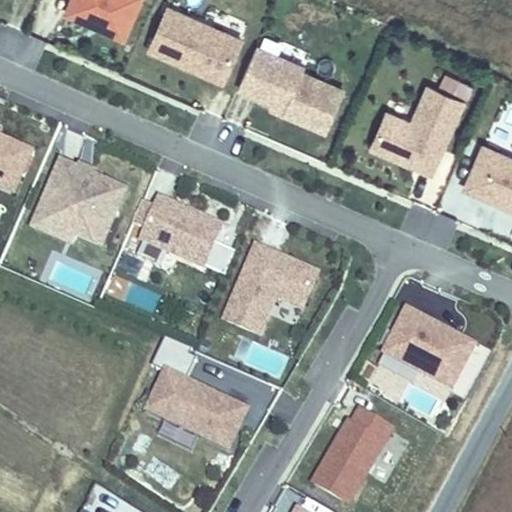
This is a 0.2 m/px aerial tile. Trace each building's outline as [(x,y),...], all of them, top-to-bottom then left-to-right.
[(120,36),(135,0),(69,0),(64,12),(89,22),(91,18),(99,22),(97,26),(120,36)] [(238,38),(166,6),(148,48),(220,79),(238,38)] [(322,128),(340,88),(300,71),(302,66),(253,45),(235,85),(283,106),(281,111),(322,128)] [(464,96),(470,84),(443,71),(437,84),(464,96)] [(429,171),(460,99),(426,84),(409,122),(384,111),(370,145),(400,158),(401,154),(415,160),(413,164),(429,171)] [(283,106),(272,101),(270,106),(281,111),(283,106)] [(0,186),(12,192),(29,152),(0,139),(0,186)] [(511,206),(511,157),(481,144),(463,185),(511,206)] [(415,160),(401,154),(400,158),(413,164),(415,160)] [(102,242),(124,191),(76,170),(60,163),(37,213),(102,242)] [(92,173),(78,166),(76,170),(91,176),(92,173)] [(202,266),(220,226),(158,199),(155,207),(140,201),(130,223),(145,229),(140,239),(142,240),(166,250),(202,266)] [(102,242),(37,213),(31,227),(69,244),(73,235),(100,246),(102,242)] [(159,267),(166,250),(142,240),(135,256),(159,267)] [(301,308),(316,274),(284,260),(282,265),(269,259),(271,254),(255,247),(224,319),(258,334),(274,297),(301,308)] [(284,260),(271,254),(269,259),(282,265),(284,260)] [(450,387),(473,345),(442,329),(440,333),(434,330),(436,325),(406,309),(383,352),(450,387)] [(210,393),(165,371),(163,376),(208,397),(210,393)] [(228,448),(246,410),(210,393),(208,397),(163,376),(146,410),(228,448)] [(348,503),(391,430),(359,411),(351,425),(348,423),(313,482),(348,503)]
